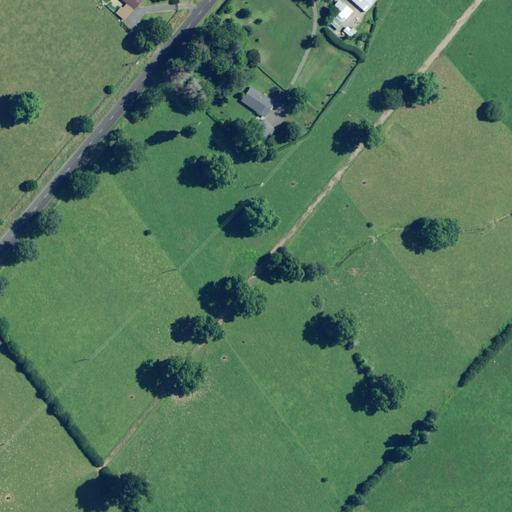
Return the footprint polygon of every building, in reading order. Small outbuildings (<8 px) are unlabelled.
[(141,0),(120,0),(125,4),(116,15),(123,21),(141,0)] [(352,12),(338,0),(336,0),(332,5),(340,12),(330,25),(337,30),(352,12)] [(350,0),(365,13),(376,0),(375,0),(350,0)] [(355,34),(346,27),(343,31),(351,38),(355,34)] [(273,104),(250,88),(240,102),(264,118),(273,104)] [(271,127),(263,120),(256,128),(264,135),(271,127)]
